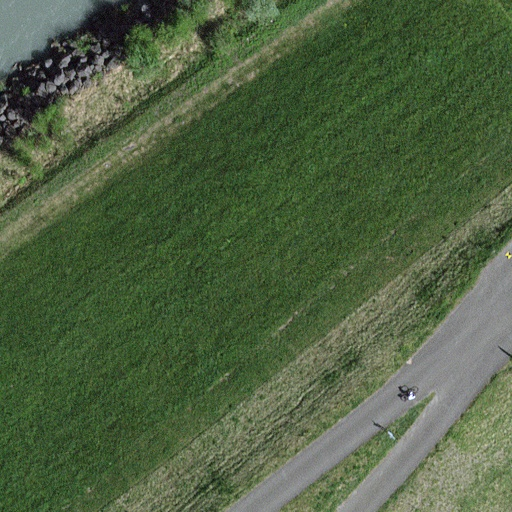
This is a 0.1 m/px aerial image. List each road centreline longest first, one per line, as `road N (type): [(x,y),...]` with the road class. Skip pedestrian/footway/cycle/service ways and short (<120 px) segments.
road 1 (track): [(253,511),(489,333)]
road 2 (track): [(489,333),(474,378),(447,418),(362,511)]
